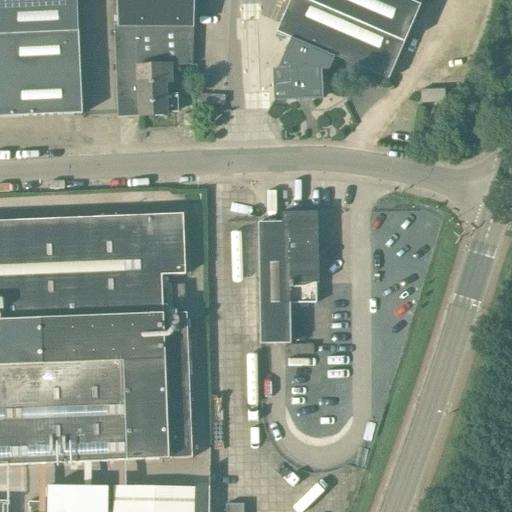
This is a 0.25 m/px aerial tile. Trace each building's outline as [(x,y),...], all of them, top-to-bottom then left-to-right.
[(136,67),(171,65),(192,64),(193,0),(0,0),(0,117),(83,114),(79,31),(40,33),(38,0),(117,0),(119,26),(115,26),(119,117),(139,116),(136,67)] [(290,0),(277,32),(293,39),(281,65),(281,70),(273,70),(275,100),(323,98),(321,68),(328,69),(333,56),(388,80),(422,0),(290,0)] [(171,65),(136,67),(139,116),(139,117),(167,115),(167,112),(178,112),(177,94),(167,94),(166,83),(172,82),(171,65)] [(445,89),(421,90),(421,104),(445,103),(445,89)] [(258,223),(260,344),(291,344),(290,304),(316,303),(316,283),(318,283),(317,228),(320,219),(317,218),(317,212),(282,213),(282,222),(258,223)] [(0,465),(192,458),(191,417),(196,416),(195,396),(190,396),(187,313),(163,314),(162,275),(186,274),(183,214),(0,221),(0,465)] [(254,284),(253,229),(230,229),(231,284),(254,284)] [(184,285),(171,285),(171,310),(185,309),(184,285)] [(136,487),(135,511),(196,511),(196,488),(136,487)] [(46,511),(46,502),(29,502),(29,511),(46,511)]
